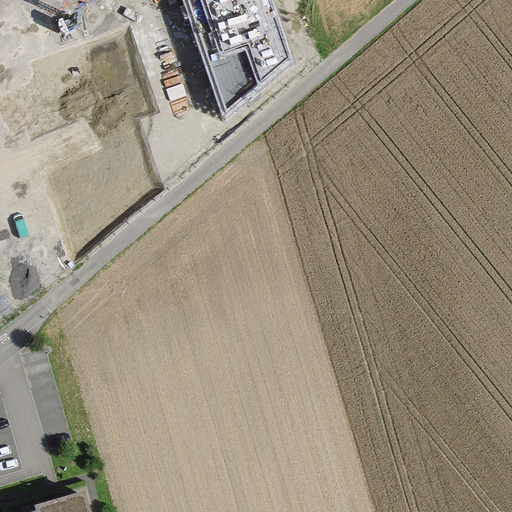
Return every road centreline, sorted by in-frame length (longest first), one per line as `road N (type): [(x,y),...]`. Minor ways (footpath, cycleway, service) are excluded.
road 1 (unknown): [(0,131),(98,89),(158,79),(201,87),(246,129)]
road 2 (unknown): [(7,328),(33,491)]
